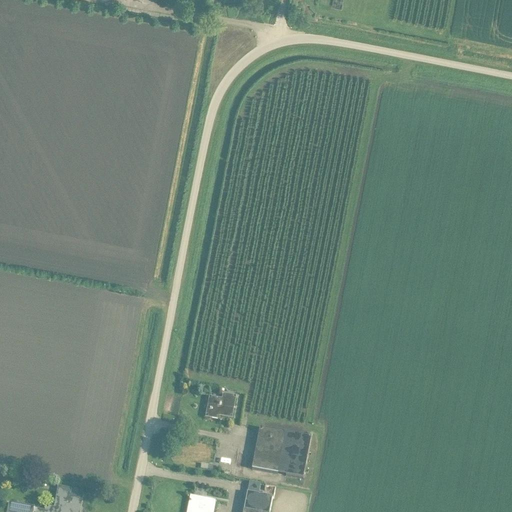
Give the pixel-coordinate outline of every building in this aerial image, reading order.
[(232,418),(236,396),(223,394),(222,399),(209,396),(205,417),(218,420),(219,416),(232,418)] [(303,479),(311,438),(259,428),(252,469),(303,479)] [(79,511),(83,496),(70,494),(71,489),(58,486),(54,508),(50,507),(45,511),(34,509),(9,504),(7,511),(79,511)] [(269,511),(272,497),(247,493),(243,511),(269,511)] [(213,511),(216,500),(190,495),(186,511),(213,511)]
